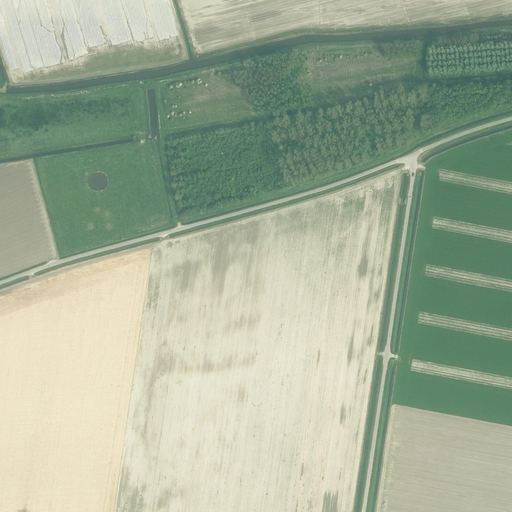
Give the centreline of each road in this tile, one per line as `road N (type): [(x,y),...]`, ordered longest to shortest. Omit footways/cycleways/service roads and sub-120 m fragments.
road 1 (unclassified): [(0,283),(409,157)]
road 2 (unclassified): [(363,511),(409,157)]
road 3 (track): [(167,134),(416,85),(511,77)]
